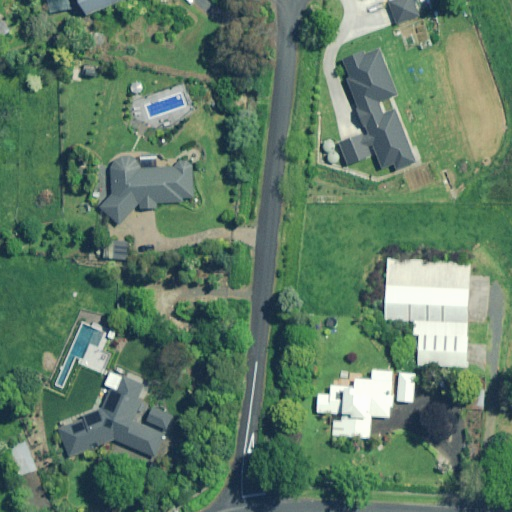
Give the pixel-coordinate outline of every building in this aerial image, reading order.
[(70,9),(67,0),(47,0),(51,14),(70,9)] [(78,0),(86,17),(124,0),(78,0)] [(100,68),(84,67),(83,76),(99,77),(100,68)] [(175,166),(142,167),(138,159),(130,155),(122,155),(115,161),(111,167),(113,193),(100,207),(119,224),(140,203),(141,208),(158,208),(158,203),(195,201),(193,165),(188,160),(180,160),(175,166)] [(469,263),(388,260),(385,320),(414,321),(413,335),(419,335),(418,366),(465,368),(469,263)] [(110,371),(97,409),(58,425),(70,457),(112,441),(158,456),(166,432),(133,421),(146,383),(110,371)] [(373,381),(362,380),(356,380),(355,385),(331,384),(331,394),(318,393),(317,412),(342,413),(341,422),(333,421),(332,437),(370,439),(372,417),(389,418),(390,408),(394,408),(394,396),(392,396),(394,372),(374,371),(373,381)] [(415,374),(400,373),(398,401),(414,402),(415,374)] [(152,406),(146,423),(167,429),(172,413),(152,406)] [(35,471),(25,442),(7,449),(17,477),(35,471)]
